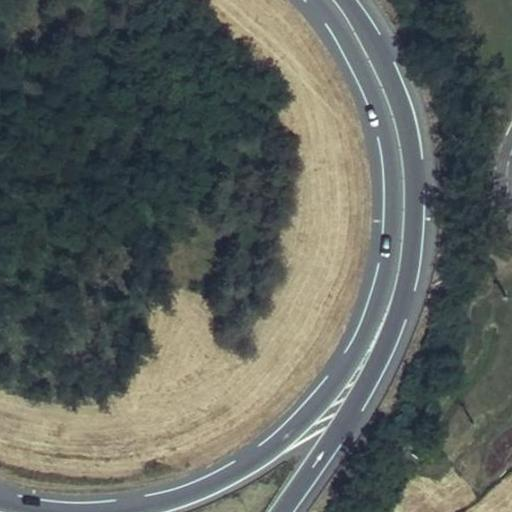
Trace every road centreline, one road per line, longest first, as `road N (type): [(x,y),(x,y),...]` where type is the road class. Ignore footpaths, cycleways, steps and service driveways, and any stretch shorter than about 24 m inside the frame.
road 1 (motorway): [(321,0),(353,46),(393,148),(389,256),(360,347),(294,432),(199,490),(147,505),(69,511),(0,500)]
road 2 (motorway): [(278,511),(381,352),(406,286),(417,209),(416,146),(364,21),(345,0)]
